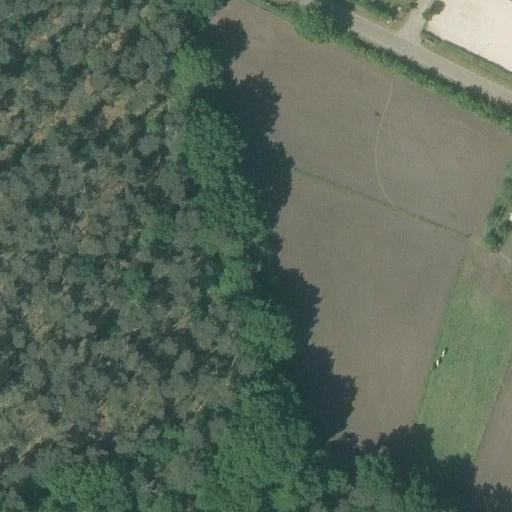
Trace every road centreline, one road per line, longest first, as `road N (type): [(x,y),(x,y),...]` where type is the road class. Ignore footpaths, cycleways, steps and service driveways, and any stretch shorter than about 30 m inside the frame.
road 1 (track): [(324,511),(177,0)]
road 2 (unclassified): [(511,105),(294,0)]
